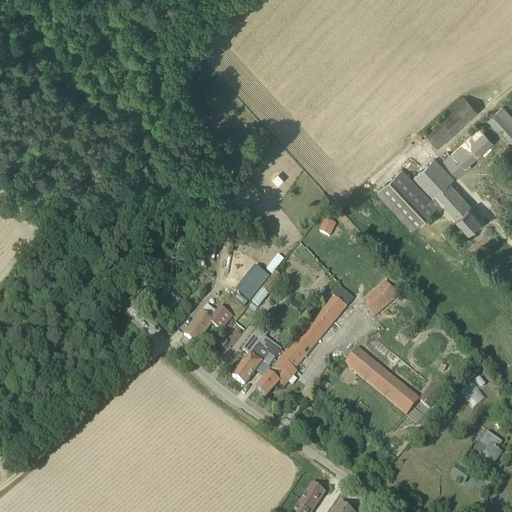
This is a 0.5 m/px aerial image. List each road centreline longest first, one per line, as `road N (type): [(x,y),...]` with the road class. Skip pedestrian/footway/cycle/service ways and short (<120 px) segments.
road 1 (unclassified): [(388,511),(223,394),(0,195)]
road 2 (track): [(166,342),(0,489)]
